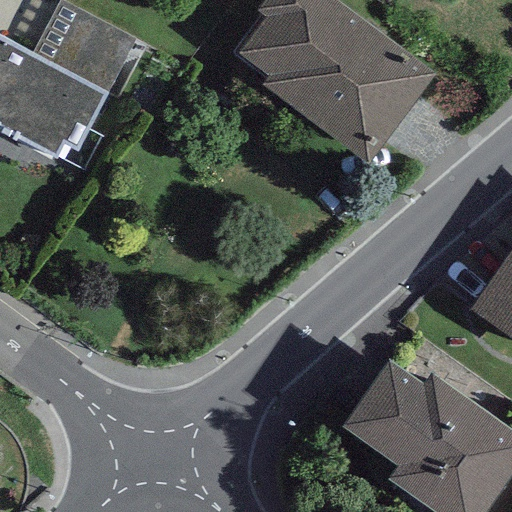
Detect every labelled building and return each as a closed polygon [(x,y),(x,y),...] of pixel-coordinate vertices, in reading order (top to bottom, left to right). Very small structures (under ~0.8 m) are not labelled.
[(65,0),(60,0),(31,58),(105,96),(136,37),(65,0)] [(434,78),(331,0),(267,0),(255,14),(262,21),(233,56),(369,166),(434,78)] [(31,58),(0,41),(0,131),(52,158),(60,144),(76,152),(105,96),(31,58)] [(511,256),(471,315),(511,343),(511,256)] [(426,395),(391,370),(343,437),(396,474),(388,485),(427,511),(490,511),(511,482),(511,440),(433,385),(426,395)]
